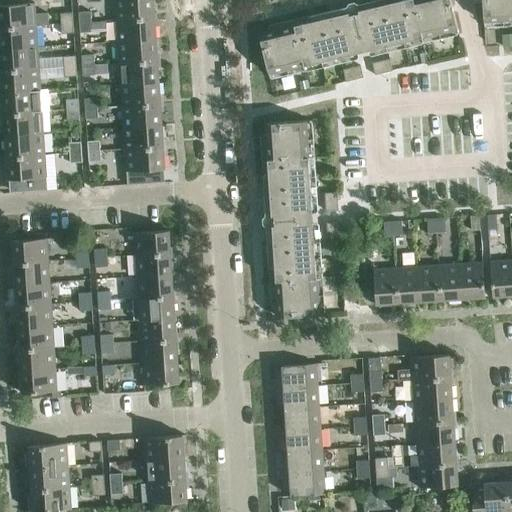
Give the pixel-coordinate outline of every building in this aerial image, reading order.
[(115,0),(116,8),(117,20),(155,17),(153,0),(115,0)] [(458,29),(450,0),(400,0),(259,33),(269,73),(458,29)] [(511,0),(482,0),(484,21),(511,19),(511,0)] [(0,5),(0,27),(36,25),(35,3),(0,5)] [(79,22),(92,22),(91,11),(79,12),(79,22)] [(61,23),(74,23),(73,12),(61,13),(61,23)] [(155,17),(117,20),(118,42),(156,39),(155,17)] [(92,22),(79,22),(80,33),(92,32),(92,22)] [(74,23),(61,23),(62,34),(74,33),(74,23)] [(0,49),(37,47),(36,25),(0,27),(0,49)] [(511,33),(502,34),(503,47),(511,45),(511,33)] [(156,39),(118,42),(120,63),(158,60),(156,39)] [(0,49),(0,59),(1,71),(39,68),(37,47),(0,49)] [(82,66),(95,65),(94,54),(82,55),(82,66)] [(64,67),(76,66),(76,55),(63,56),(64,67)] [(372,63),(375,75),(393,70),(390,58),(372,63)] [(158,60),(120,63),(121,85),(159,82),(158,60)] [(95,65),(82,66),(83,76),(95,75),(95,65)] [(346,82),(363,77),(360,65),(343,69),(346,82)] [(76,66),(64,67),(65,77),(77,76),(76,66)] [(1,71),(2,93),(40,90),(39,68),(1,71)] [(307,80),(299,82),(301,90),(309,88),(307,80)] [(159,82),(121,85),(122,106),(161,103),(159,82)] [(0,104),(3,104),(4,114),(42,111),(50,111),(49,89),(40,90),(2,93),(0,92),(0,104)] [(85,109),(97,108),(97,98),(84,98),(85,109)] [(67,110),(79,109),(78,99),(66,99),(67,110)] [(161,103),(122,106),(124,128),(162,125),(161,103)] [(97,108),(85,109),(86,119),(98,118),(97,108)] [(79,109),(67,110),(67,120),(80,119),(79,109)] [(43,133),(42,111),(4,114),(5,136),(43,133)] [(265,123),(273,240),(278,317),(319,314),(306,121),(265,123)] [(125,149),(163,147),(162,125),(124,128),(125,149)] [(43,133),(5,136),(7,157),(45,155),(43,133)] [(88,152),(100,151),(100,141),(87,141),(88,152)] [(70,153),(82,152),(81,142),(69,143),(70,153)] [(128,185),(162,183),(161,169),(165,169),(163,147),(125,149),(128,185)] [(100,151),(88,152),(89,162),(101,161),(100,151)] [(82,152),(70,153),(70,163),(83,162),(82,152)] [(47,191),(46,177),(45,155),(7,157),(8,180),(10,179),(11,193),(47,191)] [(326,211),(338,210),(337,192),(325,193),(326,211)] [(496,215),(487,215),(488,229),(489,237),(497,237),(497,229),(496,215)] [(479,216),(470,216),(471,231),(480,230),(479,216)] [(437,233),(436,218),(427,219),(428,233),(437,233)] [(436,218),(437,233),(446,232),(445,218),(436,218)] [(393,222),(394,236),(402,235),(401,221),(393,222)] [(328,241),(340,240),(339,222),(327,223),(328,241)] [(394,236),(393,222),(383,222),(384,236),(394,236)] [(136,255),(171,253),(169,230),(134,233),(136,255)] [(14,263),(48,261),(47,239),(12,241),(14,263)] [(95,258),(107,257),(107,248),(94,249),(95,258)] [(77,259),(89,258),(89,250),(76,251),(77,259)] [(136,255),(137,277),(172,274),(171,253),(136,255)] [(107,257),(95,258),(96,267),(108,266),(107,257)] [(89,258),(77,259),(77,268),(90,267),(89,258)] [(493,296),(511,295),(511,260),(490,262),(493,296)] [(15,285),(50,282),(48,261),(14,263),(15,285)] [(463,298),(485,297),(483,262),(460,264),(463,298)] [(460,264),(439,265),(441,300),(463,298),(460,264)] [(439,265),(417,267),(420,301),(441,300),(439,265)] [(417,267),(396,268),(398,303),(420,301),(417,267)] [(374,270),(376,304),(398,303),(396,268),(374,270)] [(139,298),(173,296),(172,274),(137,277),(139,298)] [(342,276),(333,277),(334,285),(343,285),(342,276)] [(16,306),(51,304),(50,282),(15,285),(16,306)] [(359,305),(372,305),(371,290),(358,291),(359,305)] [(98,301),(110,300),(110,291),(97,292),(98,301)] [(80,302),(92,301),(91,292),(79,293),(80,302)] [(140,320),(175,317),(173,296),(139,298),(140,320)] [(110,300),(98,301),(99,310),(111,309),(110,300)] [(92,301),(80,302),(80,311),(93,310),(92,301)] [(16,306),(18,328),(52,326),(51,304),(16,306)] [(142,341),(176,339),(175,317),(140,320),(142,341)] [(18,328),(19,349),(54,347),(52,326),(18,328)] [(101,344),(113,343),(113,334),(100,335),(101,344)] [(82,345),(95,344),(94,335),(82,336),(82,345)] [(142,341),(143,363),(178,361),(176,339),(142,341)] [(113,343),(101,344),(101,353),(114,352),(113,343)] [(95,344),(82,345),(83,354),(95,353),(95,344)] [(19,349),(21,371),(55,369),(54,347),(19,349)] [(411,357),(412,368),(398,369),(398,380),(412,379),(451,377),(449,355),(411,357)] [(380,358),(368,359),(370,382),(382,381),(380,358)] [(179,383),(178,361),(143,363),(145,385),(179,383)] [(283,388),(318,385),(316,363),(282,366),(283,388)] [(102,365),(103,375),(115,374),(115,365),(102,365)] [(84,376),(96,375),(97,375),(96,366),(84,367),(84,376)] [(55,369),(21,371),(22,393),(57,391),(55,369)] [(351,383),(364,382),(363,374),(350,375),(351,383)] [(412,379),(414,401),(452,398),(451,377),(412,379)] [(382,381),(370,382),(370,392),(383,392),(382,381)] [(364,382),(351,383),(352,393),(364,392),(364,382)] [(284,409),(319,407),(318,385),(283,388),(284,409)] [(414,401),(415,422),(454,420),(452,398),(414,401)] [(284,409),(286,431),(320,428),(319,407),(284,409)] [(373,425),(385,424),(384,414),(372,415),(373,425)] [(354,426),(367,425),(366,417),(353,418),(354,426)] [(415,422),(417,444),(455,441),(454,420),(415,422)] [(385,424),(373,425),(373,436),(385,435),(385,424)] [(367,425),(354,426),(354,436),(367,435),(367,425)] [(286,431),(287,452),(322,450),(320,428),(286,431)] [(145,438),(146,460),(184,457),(183,435),(145,438)] [(120,450),(120,440),(107,441),(108,451),(120,450)] [(102,451),(101,441),(89,442),(90,452),(102,451)] [(417,444),(417,454),(411,454),(412,466),(418,465),(457,463),(455,441),(417,444)] [(26,454),(27,468),(68,465),(67,443),(29,446),(29,453),(26,454)] [(287,452),(289,474),(323,472),(322,450),(287,452)] [(184,457),(146,460),(148,481),(186,479),(184,457)] [(376,468),(388,467),(387,458),(375,458),(376,468)] [(357,469),(370,468),(369,460),(356,461),(357,469)] [(457,463),(418,465),(420,488),(458,485),(457,463)] [(70,487),(68,465),(27,468),(28,483),(31,483),(32,490),(70,487)] [(388,467),(376,468),(376,479),(388,478),(388,467)] [(370,468),(357,469),(357,479),(370,478),(370,468)] [(325,494),(323,472),(289,474),(290,496),(325,494)] [(110,484),(123,483),(122,473),(109,474),(110,484)] [(92,485),(104,484),(103,475),(91,475),(92,485)] [(149,504),(187,501),(186,479),(148,481),(149,504)] [(484,483),(484,489),(475,490),(472,510),(472,511),(507,511),(506,482),(484,483)] [(123,483),(110,484),(111,494),(123,494),(123,483)] [(104,484),(92,485),(93,496),(105,495),(104,484)] [(70,487),(32,490),(32,496),(29,497),(29,511),(30,511),(64,510),(71,509),(70,487)] [(376,492),(365,492),(365,500),(376,500),(376,492)] [(294,499),(282,500),(283,511),(295,510),(294,499)]
